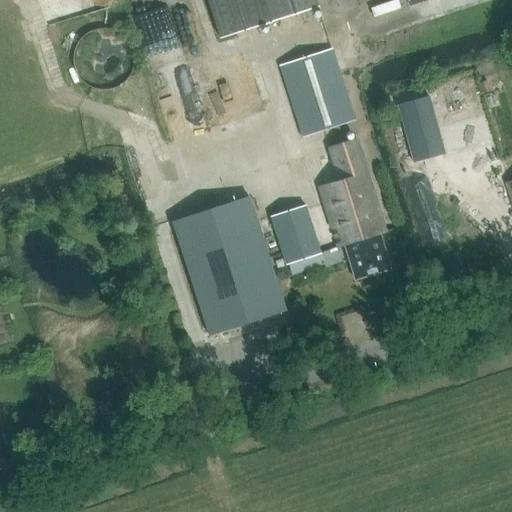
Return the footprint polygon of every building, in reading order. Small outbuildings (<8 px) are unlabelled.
[(207,0),(220,38),(318,7),(315,0),(207,0)] [(353,121),(329,50),(279,67),(302,137),(353,121)] [(397,105),(413,162),(445,153),(429,96),(397,105)] [(379,235),(386,232),(356,138),(328,147),(339,181),(317,188),(324,209),(326,209),(337,245),(344,243),(356,280),(390,269),(379,235)] [(248,197),(172,221),(209,336),(286,311),(248,197)] [(318,253),(302,204),(270,215),(286,263),(318,253)]
